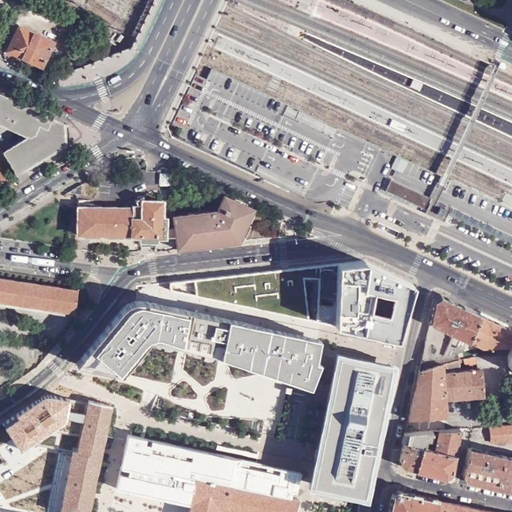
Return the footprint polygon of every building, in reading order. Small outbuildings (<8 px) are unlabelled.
[(27,13),(32,0),(14,0),(12,6),(27,13)] [(40,64),(52,39),(17,23),(5,48),(40,64)] [(122,69),(119,55),(92,61),(95,75),(122,69)] [(9,163),(17,174),(65,145),(63,126),(0,95),(0,122),(29,137),(3,152),(9,163)] [(0,156),(5,165),(9,163),(3,152),(0,147),(0,156)] [(393,159),(392,171),(401,172),(402,160),(393,159)] [(170,186),(171,175),(160,174),(159,185),(170,186)] [(425,213),(432,199),(391,180),(385,195),(425,213)] [(511,195),(507,192),(501,201),(507,205),(511,197),(511,195)] [(235,202),(224,196),(216,211),(208,213),(208,218),(201,218),(200,213),(173,217),(176,250),(202,246),(239,242),(253,210),(242,204),(240,207),(234,204),(235,202)] [(141,208),(79,208),(78,235),(141,236),(141,246),(155,246),(155,237),(164,236),(165,219),(169,219),(169,213),(162,212),(162,201),(142,201),(141,208)] [(55,217),(69,218),(69,210),(55,210),(41,219),(44,224),(55,217)] [(405,279),(365,261),(204,277),(169,282),(169,290),(344,327),(344,324),(371,329),(379,315),(385,317),(405,279)] [(0,302),(75,314),(78,291),(0,278),(0,302)] [(467,339),(479,314),(441,297),(434,300),(421,362),(460,351),(462,351),(467,339)] [(314,359),(318,341),(250,323),(144,301),(139,301),(134,301),(130,303),(126,304),(123,307),(120,309),(127,315),(119,325),(112,319),(88,348),(99,357),(91,368),(121,374),(140,352),(142,350),(145,348),(149,347),(152,347),(233,360),(308,386),(319,360),(314,359)] [(120,309),(112,319),(119,325),(127,315),(120,309)] [(511,335),(511,329),(479,314),(467,339),(482,345),(507,347),(508,344),(511,335)] [(376,334),(385,317),(379,315),(371,329),(344,324),(344,327),(376,334)] [(318,341),(318,339),(250,323),(318,341)] [(88,348),(75,364),(91,368),(99,357),(88,348)] [(395,364),(335,351),(324,406),(306,486),(366,499),(395,364)] [(460,351),(421,362),(419,371),(463,362),(460,351)] [(481,365),(480,358),(467,361),(468,368),(481,365)] [(463,362),(419,371),(408,419),(447,416),(446,400),(484,396),(482,370),(464,374),(463,362)] [(57,465),(65,416),(55,399),(0,430),(0,465),(12,458),(57,465)] [(88,511),(111,407),(89,403),(88,403),(77,453),(91,456),(87,473),(70,469),(60,511),(4,511),(0,511),(88,511)] [(511,440),(511,425),(490,427),(491,442),(511,440)] [(435,449),(455,453),(460,430),(460,428),(429,430),(427,437),(437,439),(435,449)] [(429,430),(406,432),(404,442),(422,446),(425,447),(427,437),(429,430)] [(129,436),(118,490),(188,504),(220,510),(230,511),(295,511),(298,499),(290,497),(284,496),(286,490),(292,491),(296,492),(299,472),(287,470),(256,464),(257,461),(129,436)] [(422,446),(404,442),(400,459),(405,467),(416,469),(422,446)] [(422,446),(416,469),(443,476),(452,471),(455,453),(435,449),(425,447),(422,446)] [(504,455),(469,447),(463,474),(466,481),(497,487),(504,455)] [(91,456),(77,453),(74,452),(70,469),(87,473),(91,456)] [(511,457),(504,455),(497,487),(511,491),(511,457)] [(299,472),(257,461),(256,464),(287,470),(299,472)] [(435,511),(438,499),(399,491),(392,495),(388,511),(435,511)] [(497,511),(486,509),(486,510),(438,499),(435,511),(497,511)]
